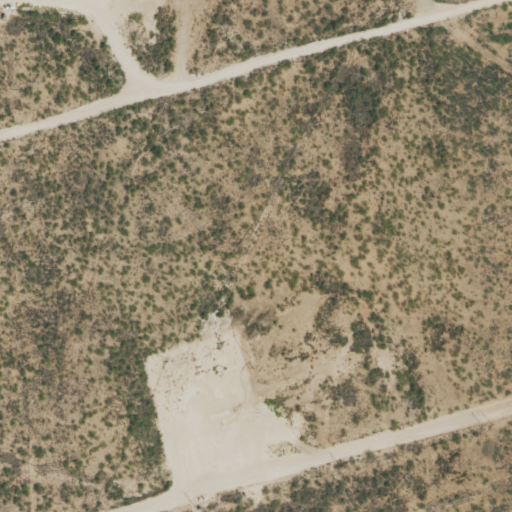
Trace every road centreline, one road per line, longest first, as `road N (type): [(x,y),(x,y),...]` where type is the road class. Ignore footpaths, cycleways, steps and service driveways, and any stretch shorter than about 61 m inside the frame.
road 1 (track): [(0,180),(511,37)]
road 2 (track): [(511,427),(201,511)]
